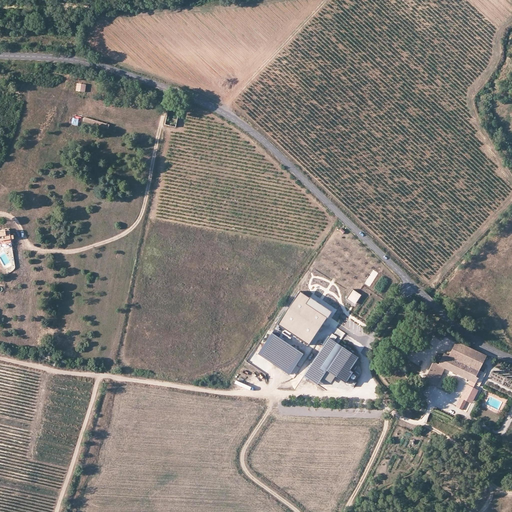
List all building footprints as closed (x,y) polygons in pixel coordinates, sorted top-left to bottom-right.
[(87,84),(78,82),(77,90),(86,91),(87,84)] [(180,111),(168,109),(165,125),(177,126),(180,111)] [(110,124),(85,117),(84,122),(109,129),(110,124)] [(0,247),(1,247),(0,242),(0,241),(15,239),(14,234),(11,235),(10,230),(0,230),(0,247)] [(361,295),(353,290),(346,299),(355,304),(361,295)] [(306,304),(310,298),(300,291),(278,324),(309,344),(327,318),(306,304)] [(306,304),(327,318),(331,311),(310,298),(306,304)] [(292,370),(304,354),(272,333),(258,354),(264,357),(269,350),(279,357),(277,360),(292,370)] [(330,338),(314,361),(336,376),(346,383),(353,373),(350,370),(359,357),(330,338)] [(457,341),(450,355),(480,370),(487,355),(457,341)] [(269,350),(264,357),(290,375),(292,370),(277,360),(279,357),(269,350)] [(450,355),(445,352),(439,364),(434,362),(426,379),(438,384),(446,368),(470,379),(476,382),(477,382),(483,371),(480,370),(450,355)] [(336,376),(314,361),(309,368),(314,372),(309,379),(317,385),(322,377),(331,384),(336,376)] [(314,372),(309,368),(304,375),(309,379),(314,372)] [(476,382),(470,379),(468,384),(466,384),(455,406),(462,410),(467,401),(472,403),(479,389),(474,386),(476,382)]
